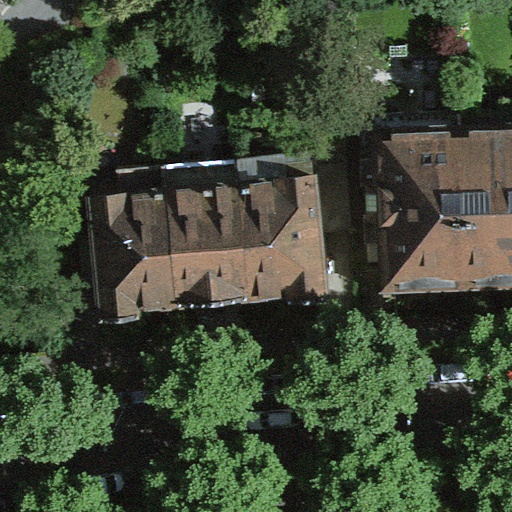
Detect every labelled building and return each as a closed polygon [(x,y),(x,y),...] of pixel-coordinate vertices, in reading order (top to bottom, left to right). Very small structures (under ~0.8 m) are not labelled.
[(504,134),(460,136),(465,275),(492,274),(511,273),(511,105),(503,106),(504,134)] [(432,276),(465,275),(460,136),(413,138),(412,119),(402,110),(374,111),(376,155),(360,156),(361,181),(364,181),(364,238),(381,238),(383,291),(421,289),(421,277),(432,276)] [(318,227),(350,224),(343,119),(332,121),(322,126),(315,132),(308,143),(305,150),(305,161),(279,164),(280,173),(238,177),(248,290),(269,288),(289,286),(290,294),(324,291),(318,227)] [(209,180),(165,184),(176,296),(182,296),(182,301),(216,298),(215,293),(222,292),(248,290),(238,177),(236,153),(207,156),(209,180)] [(150,299),(176,296),(165,184),(123,188),(122,179),(90,182),(94,229),(78,230),(82,270),(98,269),(102,312),(136,308),(135,300),(150,299)] [(0,190),(0,254),(31,216),(0,190)]
